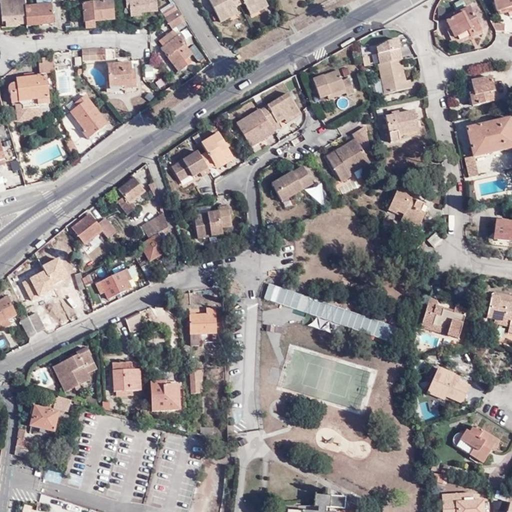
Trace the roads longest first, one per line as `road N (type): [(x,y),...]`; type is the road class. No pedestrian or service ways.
road 1 (residential): [(0,371),(181,281),(251,269)]
road 2 (residential): [(434,73),(460,248),(473,260),(511,268)]
road 3 (residential): [(313,128),(248,169),(251,269)]
road 4 (secondary): [(387,0),(238,83)]
road 5 (secondary): [(38,230),(158,138)]
road 6 (unknown): [(181,281),(158,138)]
road 7 (residential): [(12,45),(139,39)]
road 8 (secondary): [(158,138),(50,199)]
road 9 (residential): [(0,393),(17,409),(0,508)]
